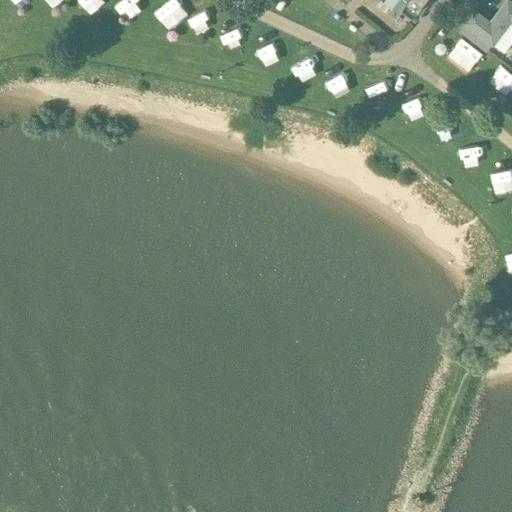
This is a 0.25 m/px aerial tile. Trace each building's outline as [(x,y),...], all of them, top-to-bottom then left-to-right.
[(78,0),(90,13),(105,0),(104,0),(78,0)] [(117,0),(114,3),(127,20),(143,7),(137,0),(117,0)] [(162,27),(180,13),(169,0),(164,0),(150,12),(162,27)] [(404,0),(417,10),(424,0),(404,0)] [(511,0),(504,0),(490,18),(474,6),(463,21),(493,44),(511,22),(511,0)] [(193,37),(216,26),(206,6),(184,16),(193,37)] [(242,23),(220,31),(227,49),(249,40),(242,23)] [(264,66),(283,57),(275,38),(255,47),(264,66)] [(455,54),(472,68),(485,53),(467,39),(455,54)] [(290,61),(295,79),(314,74),(310,56),(290,61)] [(494,83),(511,99),(511,97),(511,72),(508,68),(494,83)] [(372,102),(393,94),(386,77),(365,85),(372,102)] [(423,115),(418,96),(401,100),(406,119),(423,115)] [(458,114),(431,121),(436,142),(463,134),(458,114)] [(484,141),(456,146),(460,167),(487,163),(484,141)] [(511,166),(490,172),(494,192),(511,188),(511,166)] [(511,253),(502,257),(507,273),(511,271),(511,253)]
